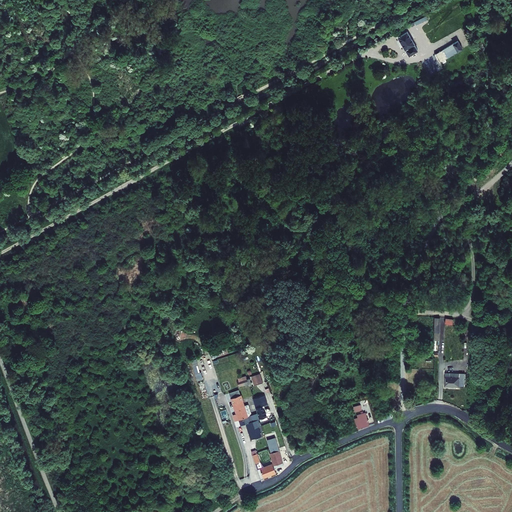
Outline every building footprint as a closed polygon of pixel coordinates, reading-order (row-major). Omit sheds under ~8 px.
[(416,25),(427,20),(425,16),(414,21),(416,25)] [(409,31),(399,37),(410,56),(412,55),(413,56),(418,53),(417,52),(420,50),(409,31)] [(460,34),(437,49),(442,57),(465,42),(460,34)] [(200,371),(194,373),(197,381),(203,379),(200,371)] [(445,371),(444,385),(462,385),(462,372),(445,371)] [(251,376),(254,385),(263,382),(260,373),(251,376)] [(246,375),(237,378),(239,385),(248,382),(246,375)] [(230,401),(231,407),(236,423),(246,420),(239,398),(230,401)] [(266,408),(263,399),(256,401),(262,421),(265,420),(263,413),(262,413),(261,409),(266,408)] [(258,422),(262,421),(256,401),(252,402),(256,416),(258,423),(258,422)] [(368,408),(365,409),(366,411),(362,412),(363,416),(360,417),(362,426),(374,423),(371,410),(369,410),(368,408)] [(256,416),(247,419),(254,441),(259,439),(256,430),(258,429),(256,423),(258,423),(256,416)] [(236,423),(238,429),(244,427),(247,437),(251,436),(253,441),(254,441),(247,419),(246,420),(236,423)] [(275,420),(261,425),(265,436),(279,430),(275,420)] [(274,442),(269,443),(276,466),(277,469),(281,467),(274,442)] [(276,466),(269,443),(266,444),(269,456),(268,456),(272,467),(276,466)] [(249,458),(252,467),(258,466),(254,456),(249,458)] [(270,467),(263,469),(266,479),(273,476),(270,467)]
